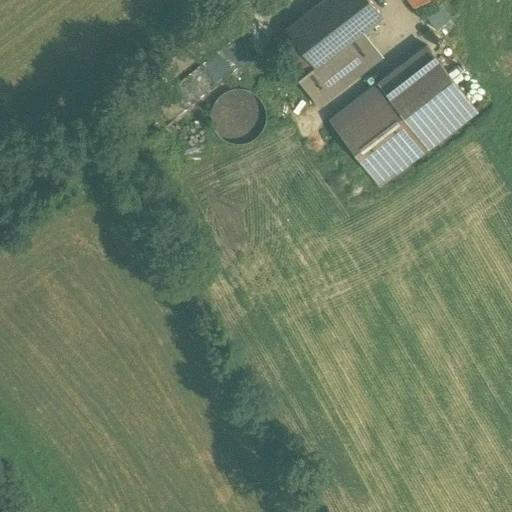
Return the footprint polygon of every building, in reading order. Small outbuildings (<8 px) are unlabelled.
[(369,0),(322,0),(270,41),(317,103),(359,71),(348,57),(353,53),(345,43),(360,32),(382,16),(369,0)] [(458,0),(420,0),(414,5),(429,24),(459,1),(458,0)] [(377,55),(360,32),(345,43),(353,53),(348,57),(359,71),(378,56),(378,55),(377,55)] [(426,44),(395,68),(408,85),(390,98),(427,145),(475,109),(426,44)] [(395,68),(378,81),(390,98),(408,85),(395,68)] [(378,81),(329,118),(379,183),(427,145),(390,98),(378,81)] [(246,88),(236,86),(225,89),(216,96),(210,106),(209,117),(213,127),(220,136),(230,141),(242,141),(252,137),(261,129),(265,119),(265,108),(261,99),(254,92),(246,88)]
